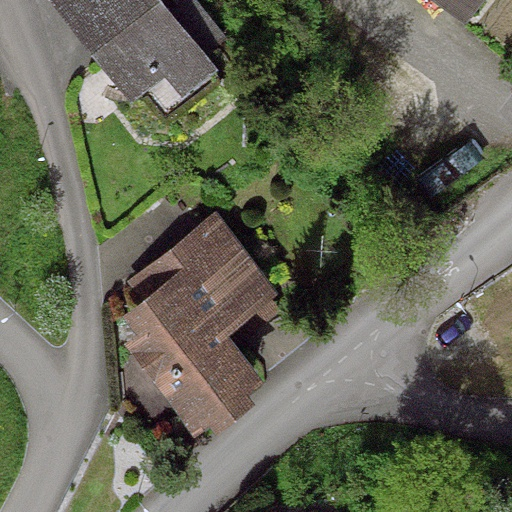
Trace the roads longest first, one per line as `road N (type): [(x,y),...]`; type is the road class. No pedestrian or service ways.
road 1 (residential): [(11,0),(46,83),(77,214),(84,308),(66,397)]
road 2 (residential): [(347,353),(174,511)]
road 3 (residential): [(511,219),(347,353)]
road 4 (residential): [(511,415),(399,394),(347,353)]
road 5 (residential): [(22,511),(66,397)]
